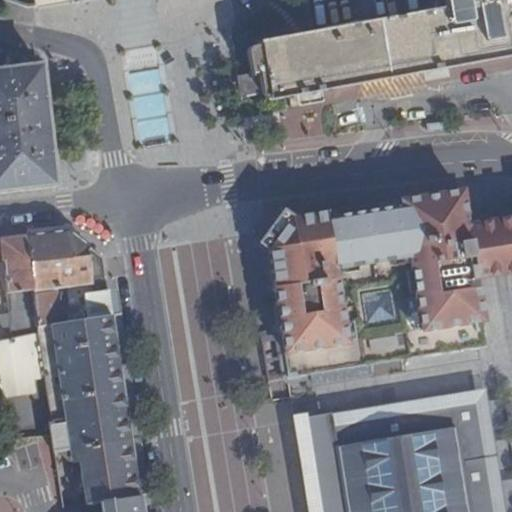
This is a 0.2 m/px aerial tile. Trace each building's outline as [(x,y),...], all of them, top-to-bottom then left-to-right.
[(511,0),(437,0),(439,5),(313,28),(252,39),(252,42),(244,44),(241,48),(245,74),(253,73),(256,85),(258,94),(259,95),(261,96),(265,95),(266,98),(296,93),(302,92),(322,89),(440,67),(511,53),(511,0)] [(0,190),(53,184),(38,64),(30,64),(30,61),(0,50),(0,190)] [(241,88),(256,85),(253,73),(245,74),(239,75),(241,88)] [(322,89),(296,93),(298,104),(324,100),(322,89)] [(467,226),(461,191),(408,200),(292,218),(270,252),(280,323),(281,333),(288,380),(311,376),(370,366),(387,363),(486,347),(482,325),(477,293),(475,279),(494,275),(504,274),(511,272),(511,218),(496,221),(467,226)] [(282,211),(259,245),(270,252),(292,218),(282,211)] [(64,282),(107,276),(105,255),(67,228),(26,233),(33,290),(37,320),(49,318),(55,305),(62,305),(65,299),(64,282)] [(6,293),(33,290),(26,233),(0,236),(0,260),(1,260),(6,293)] [(47,426),(51,439),(54,449),(132,436),(108,286),(95,287),(94,290),(85,291),(87,312),(69,315),(49,318),(37,320),(38,328),(0,341),(0,390),(3,401),(36,396),(34,381),(45,379),(52,425),(47,426)] [(69,315),(87,312),(85,291),(82,292),(67,305),(69,315)] [(370,366),(311,376),(313,387),(372,377),(370,366)] [(483,391),(294,424),(309,511),(502,511),(499,490),(483,391)] [(78,462),(80,467),(137,458),(132,436),(54,449),(55,458),(63,457),(78,462)] [(85,475),(89,505),(100,502),(140,495),(137,458),(80,467),(74,468),(75,476),(85,475)] [(141,511),(140,495),(100,502),(102,511),(141,511)]
